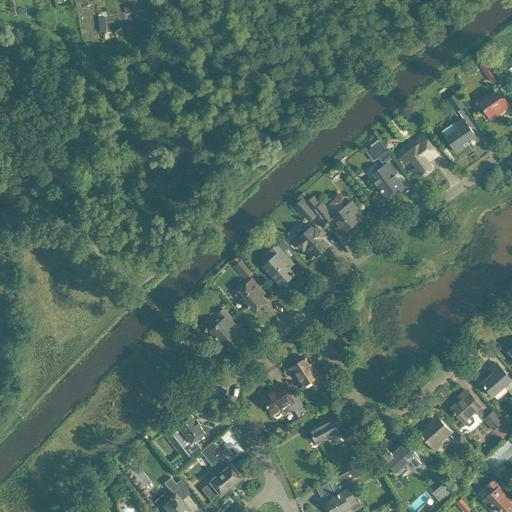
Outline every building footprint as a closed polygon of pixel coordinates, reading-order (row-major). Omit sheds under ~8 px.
[(492,82),(497,78),(486,61),(481,65),(492,82)] [(457,111),(464,106),(455,93),(448,99),(457,111)] [(481,113),(486,120),(508,105),(503,97),(502,98),(498,93),(481,104),(485,110),(481,113)] [(446,137),(450,143),(456,152),(463,147),(465,146),(463,143),(475,135),(464,118),(457,124),(459,128),(446,137)] [(387,136),(381,141),(384,146),(386,148),(392,144),(387,136)] [(416,167),(414,169),(420,177),(432,168),(427,161),(437,154),(424,137),(419,141),(421,144),(407,154),(416,167)] [(371,148),(379,158),(385,166),(374,174),(379,179),(375,182),(382,190),(381,191),(382,192),(383,192),(386,196),(393,191),(396,194),(404,187),(395,175),(397,174),(388,163),(387,164),(381,156),(388,151),(381,141),(371,148)] [(314,196),(307,201),(325,224),(333,218),(344,232),(363,217),(352,202),(343,209),(338,202),(326,211),(314,196)] [(301,200),(296,205),(310,220),(315,215),(301,200)] [(311,257),(312,259),(327,245),(321,239),(324,237),(324,238),(325,237),(315,227),(313,229),(309,225),(304,230),(306,232),(295,242),(303,250),(307,247),(314,255),(311,257)] [(263,265),(268,271),(282,286),(295,274),(294,272),(293,273),(285,263),(289,259),(276,244),(270,249),(274,254),(263,265)] [(235,266),(240,272),(245,277),(253,270),(243,259),(235,266)] [(249,305),(248,306),(249,308),(250,307),(254,312),(266,301),(260,294),(263,291),(252,279),(240,290),(245,296),(242,299),(249,305)] [(217,314),(223,320),(211,331),(216,337),(215,338),(217,339),(218,339),(224,346),(234,337),(231,334),(239,327),(238,326),(243,322),(236,314),(231,318),(223,309),(217,314)] [(292,367),(297,375),(304,386),(312,381),(316,387),(325,382),(320,375),(317,377),(306,359),(307,359),(306,358),(289,368),(289,369),(292,367)] [(484,386),(486,388),(486,387),(494,396),(505,386),(511,394),(511,393),(511,380),(496,363),(490,368),(494,373),(482,383),(484,385),(484,386)] [(275,389),(262,398),(272,414),(279,409),(282,414),(284,415),(292,410),(293,411),(294,410),(299,417),(308,412),(299,398),(290,384),(285,388),(282,383),(274,388),(275,389)] [(453,413),(455,415),(456,413),(463,422),(466,425),(469,426),(474,422),(474,417),(471,415),(477,409),(478,416),(483,415),(482,407),(467,390),(458,397),(461,400),(451,408),(454,412),(453,413)] [(494,429),(502,422),(493,411),(484,419),(494,429)] [(190,413),(176,424),(181,430),(177,433),(183,440),(186,437),(190,443),(184,448),(189,454),(192,458),(204,450),(196,440),(206,433),(190,413)] [(421,436),(423,439),(424,438),(431,446),(450,430),(436,415),(430,421),(432,423),(420,433),(422,436),(421,436)] [(327,429),(328,428),(321,416),(304,425),(310,437),(297,443),(301,450),(297,451),(299,455),(298,456),(300,459),(301,458),(305,456),(308,462),(307,462),(315,476),(328,470),(317,450),(333,441),(327,429)] [(461,434),(454,440),(465,453),(472,446),(461,434)] [(380,454),(386,462),(394,471),(408,458),(419,471),(426,465),(413,449),(406,441),(392,453),(391,452),(390,452),(387,448),(380,454)] [(201,452),(207,459),(220,448),(214,442),(201,452)] [(491,458),(497,466),(510,456),(503,448),(491,458)] [(182,460),(172,467),(176,472),(185,464),(182,460)] [(211,482),(203,489),(212,499),(220,493),(222,495),(243,477),(232,464),(228,467),(219,474),(211,481),(211,482)] [(494,473),(500,480),(509,471),(503,465),(494,473)] [(353,468),(338,476),(329,481),(336,493),(331,496),(333,500),(328,503),(332,511),(353,511),(350,505),(357,502),(351,492),(346,483),(357,476),(353,468)] [(169,489),(172,493),(173,491),(179,487),(171,477),(164,483),(169,489)] [(483,500),(488,506),(493,511),(496,511),(499,510),(501,511),(508,511),(511,509),(511,501),(501,489),(502,488),(494,479),(485,487),(491,493),(483,500)] [(442,499),(431,508),(434,511),(443,503),(449,496),(448,494),(452,491),(446,484),(436,493),(442,499)] [(169,489),(154,501),(163,511),(190,511),(173,491),(172,493),(169,489)] [(412,511),(418,511),(430,500),(422,493),(408,507),(412,511)] [(462,498),(456,503),(463,511),(467,511),(471,509),(462,498)]
